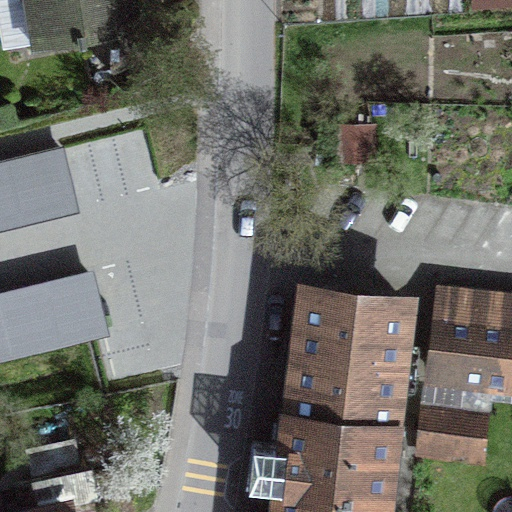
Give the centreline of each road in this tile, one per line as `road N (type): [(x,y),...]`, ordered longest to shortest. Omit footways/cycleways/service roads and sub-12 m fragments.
road 1 (tertiary): [(200,511),(238,306),(247,0)]
road 2 (unknown): [(240,257),(511,261)]
road 3 (unknown): [(246,118),(0,153)]
